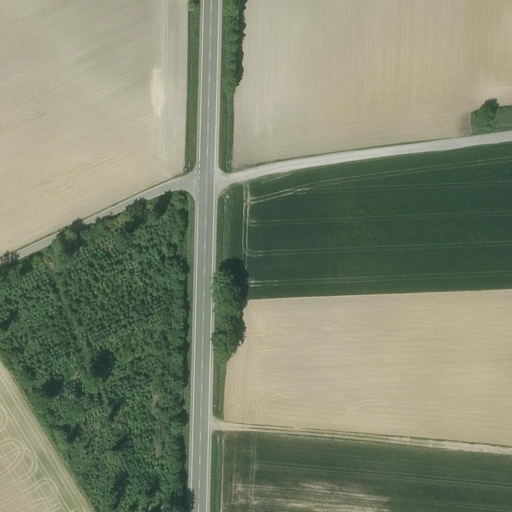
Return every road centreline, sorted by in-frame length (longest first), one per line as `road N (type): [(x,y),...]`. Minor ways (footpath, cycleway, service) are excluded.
road 1 (secondary): [(206,182),(197,511)]
road 2 (track): [(199,426),(511,452)]
road 3 (track): [(511,138),(206,182)]
road 4 (unclassified): [(206,182),(171,186),(0,267)]
road 5 (secondary): [(211,0),(206,182)]
